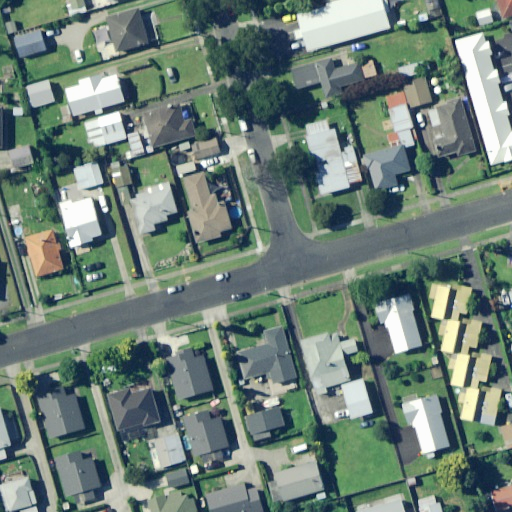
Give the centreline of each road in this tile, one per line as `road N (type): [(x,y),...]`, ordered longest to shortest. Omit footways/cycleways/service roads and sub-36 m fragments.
road 1 (residential): [(0,352),(294,269)]
road 2 (residential): [(218,0),(294,269)]
road 3 (residential): [(294,269),(511,204)]
